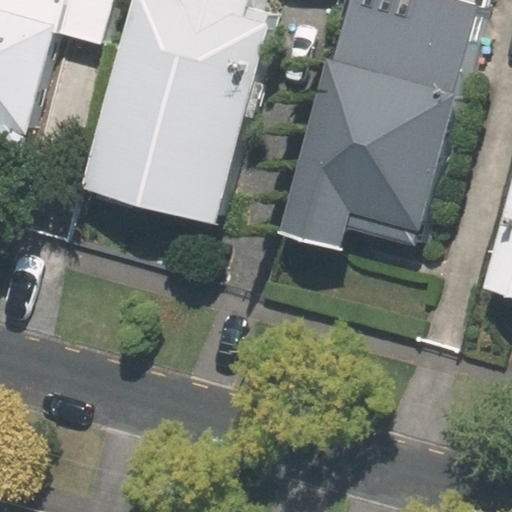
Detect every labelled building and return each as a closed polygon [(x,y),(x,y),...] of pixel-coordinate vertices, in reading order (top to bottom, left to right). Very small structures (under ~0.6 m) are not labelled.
[(30,0),(0,0),(0,145),(32,154),(68,21),(28,10),(30,0)] [(117,0),(73,0),(70,14),(110,25),(117,0)] [(256,13),(259,0),(145,0),(94,181),(226,218),(281,20),(256,13)] [(470,65),(355,33),(349,56),(340,54),(290,230),(357,249),(365,223),(428,240),(470,91),(463,88),(470,65)] [(511,233),(498,285),(511,288),(511,233)]
